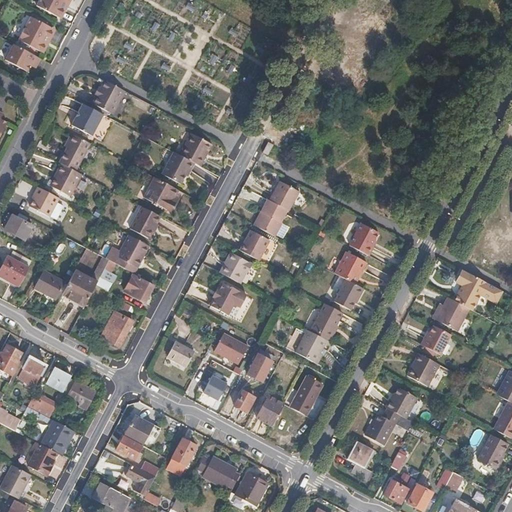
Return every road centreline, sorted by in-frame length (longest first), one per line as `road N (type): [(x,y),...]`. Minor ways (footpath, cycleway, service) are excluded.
road 1 (residential): [(511,90),(304,471)]
road 2 (residential): [(246,148),(125,380)]
road 3 (residential): [(304,471),(125,380)]
road 4 (unknown): [(246,148),(330,0)]
road 5 (residential): [(56,511),(125,380)]
road 6 (residential): [(125,380),(0,312)]
